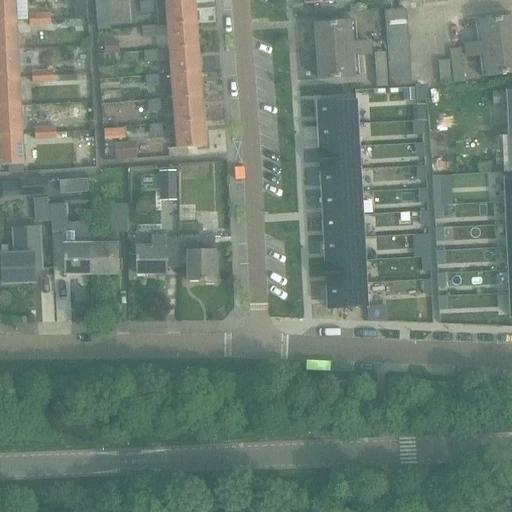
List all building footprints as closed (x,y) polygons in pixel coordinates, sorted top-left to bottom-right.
[(0,0),(0,22),(16,22),(15,0),(0,0)] [(85,0),(76,0),(77,10),(77,19),(87,19),(85,0)] [(167,0),(169,25),(197,23),(195,0),(167,0)] [(153,12),(153,1),(140,2),(140,13),(153,12)] [(385,11),(386,22),(407,21),(406,10),(385,11)] [(29,26),(50,25),(50,13),(28,14),(29,26)] [(109,17),(96,17),(97,30),(110,29),(109,17)] [(466,45),(467,51),(511,45),(511,17),(480,22),(483,42),(466,45)] [(386,22),(387,33),(408,31),(407,21),(386,22)] [(0,51),(18,50),(16,22),(0,22),(0,51)] [(315,25),(317,52),(371,48),(370,42),(352,43),(351,22),(315,25)] [(169,25),(171,49),(198,47),(197,23),(169,25)] [(155,37),(154,25),(141,26),(142,39),(155,37)] [(387,33),(388,43),(408,42),(408,31),(387,33)] [(117,41),(104,42),(104,54),(118,53),(117,41)] [(388,43),(388,54),(409,52),(408,42),(388,43)] [(488,76),(511,72),(511,45),(467,51),(468,57),(485,55),(488,76)] [(171,49),(172,73),(200,71),(198,47),(171,49)] [(354,56),(371,55),(371,48),(317,52),(319,79),(355,77),(354,56)] [(455,83),(466,81),(461,48),(450,50),(455,83)] [(0,79),(19,79),(18,50),(0,51),(0,79)] [(156,61),(155,50),(137,51),(137,58),(145,58),(145,62),(156,61)] [(388,54),(389,65),(410,63),(409,52),(388,54)] [(386,53),(374,54),(376,88),(388,87),(386,53)] [(440,82),(451,82),(449,60),(438,61),(440,82)] [(389,65),(390,75),(411,74),(410,63),(389,65)] [(53,70),(31,71),(31,84),(53,83),(53,70)] [(172,73),(174,98),(202,96),(200,71),(172,73)] [(158,86),(158,74),(144,75),(145,87),(158,86)] [(391,86),(411,85),(411,74),(390,75),(391,86)] [(0,108),(20,107),(19,79),(0,79),(0,108)] [(424,87),(416,87),(416,88),(416,100),(416,101),(424,101),(424,87)] [(416,88),(403,88),(404,100),(416,100),(416,88)] [(508,103),(509,128),(511,127),(511,91),(508,92),(508,93),(493,94),(493,103),(508,103)] [(174,98),(176,122),(203,120),(202,96),(174,98)] [(160,99),(146,100),(147,111),(161,110),(160,99)] [(356,100),(316,103),(317,126),(357,124),(356,100)] [(0,136),(22,135),(20,107),(0,108),(0,136)] [(178,148),(205,146),(203,120),(176,122),(178,148)] [(421,121),(413,122),(413,135),(421,135),(421,121)] [(150,136),(162,135),(161,124),(148,125),(148,131),(150,136)] [(357,124),(317,126),(318,149),(358,147),(357,124)] [(35,140),(56,139),(55,126),(34,128),(35,140)] [(125,127),(104,128),(104,139),(125,138),(125,127)] [(511,127),(509,128),(511,153),(496,154),(497,166),(511,165),(511,166),(511,127)] [(0,165),(23,164),(22,135),(0,136),(0,165)] [(135,143),(114,144),(115,161),(136,160),(135,143)] [(423,144),(415,144),(415,157),(423,157),(423,144)] [(358,147),(318,149),(320,172),(360,170),(358,147)] [(444,163),(435,163),(435,173),(445,172),(444,163)] [(425,166),(417,166),(417,180),(425,180),(425,166)] [(360,170),(320,172),(321,195),(361,192),(360,170)] [(176,171),(159,172),(159,186),(177,186),(176,171)] [(440,176),(432,176),(433,190),(441,190),(440,176)] [(48,195),(47,178),(19,179),(20,197),(48,195)] [(511,178),(503,179),(505,204),(511,203),(511,178)] [(426,189),(418,189),(419,203),(427,203),(426,189)] [(361,192),(321,195),(322,218),(362,215),(361,192)] [(63,231),(67,231),(67,223),(66,204),(50,205),(51,232),(63,231)] [(127,232),(126,204),(110,205),(110,233),(127,232)] [(441,206),(433,206),(434,219),(442,219),(441,206)] [(428,212),(420,212),(420,226),(428,225),(428,212)] [(362,215),(322,218),(323,241),(363,238),(362,215)] [(67,231),(63,231),(64,245),(64,273),(90,273),(91,244),(90,222),(76,223),(67,223),(67,231)] [(179,263),(179,256),(179,237),(179,226),(166,226),(166,237),(165,237),(165,245),(136,245),(136,273),(166,273),(166,263),(179,263)] [(34,267),(42,267),(40,228),(14,229),(16,254),(2,255),(4,283),(35,281),(34,267)] [(442,228),(434,229),(435,242),(443,242),(442,228)] [(429,235),(421,235),(421,248),(429,248),(429,235)] [(215,237),(179,237),(179,256),(188,256),(188,282),(215,281),(215,237)] [(363,238),(323,241),(324,264),(364,261),(363,238)] [(91,244),(90,273),(90,274),(117,274),(116,244),(91,244)] [(443,251),(435,251),(436,265),(444,265),(443,251)] [(430,257),(422,258),(422,271),(430,271),(430,257)] [(364,261),(324,264),(326,286),(366,284),(364,261)] [(445,274),(437,274),(437,288),(445,287),(445,274)] [(430,280),(422,281),(423,294),(431,294),(430,280)] [(366,284),(326,286),(327,310),(367,307),(366,284)] [(446,296),(438,297),(438,310),(446,310),(446,296)]
